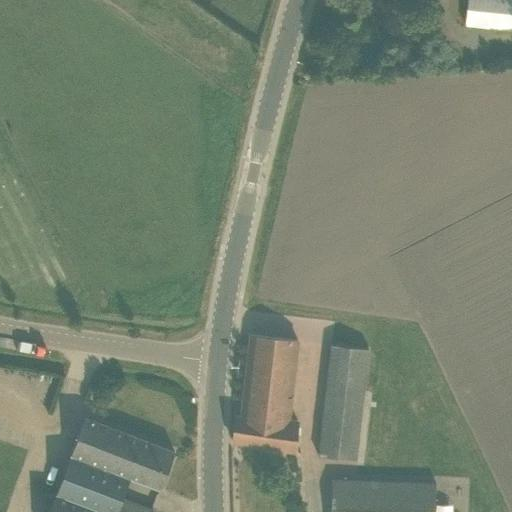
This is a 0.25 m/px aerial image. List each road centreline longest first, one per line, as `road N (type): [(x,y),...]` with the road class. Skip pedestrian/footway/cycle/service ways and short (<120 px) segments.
road 1 (tertiary): [(218,363),(253,172),(300,0)]
road 2 (tertiary): [(218,363),(0,328)]
road 3 (tertiary): [(215,511),(218,363)]
